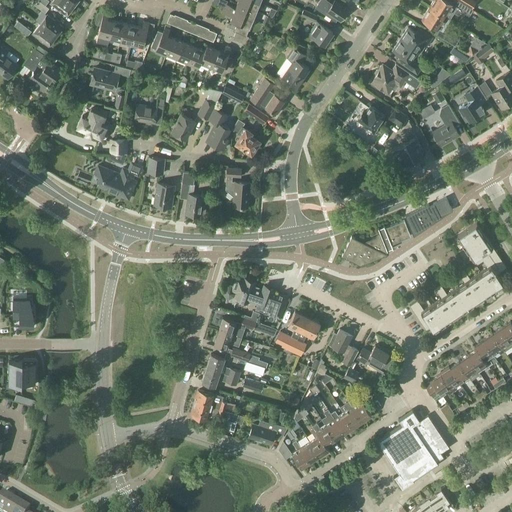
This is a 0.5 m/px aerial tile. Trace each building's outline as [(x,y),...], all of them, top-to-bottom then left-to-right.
[(45,4),(39,0),(36,0),(34,4),(45,12),(48,8),(45,5),(45,4)] [(66,13),(74,4),(68,0),(51,0),(51,2),(66,13)] [(255,0),(237,0),(237,2),(255,10),(259,2),(255,0)] [(328,0),(319,0),(315,6),(336,20),(338,17),(341,19),(341,18),(343,19),(346,15),(345,13),(348,8),(336,0),(333,0),(332,2),(328,0)] [(448,0),(433,0),(430,5),(450,18),(454,11),(459,14),(461,10),(469,16),(473,9),(458,0),(453,0),(452,2),(448,0)] [(478,0),(473,8),(499,25),(508,11),(490,0),(478,0)] [(225,2),(223,6),(252,18),(255,10),(237,2),(235,6),(225,2)] [(430,5),(423,17),(443,30),(446,25),(450,18),(430,5)] [(249,27),(252,18),(223,6),(221,11),(231,15),(230,19),(238,22),(235,30),(247,35),(250,27),(249,27)] [(317,15),(303,8),(300,15),(315,21),(317,15)] [(109,38),(114,19),(107,17),(109,11),(104,10),(98,33),(109,36),(109,38)] [(40,23),(56,35),(63,25),(47,13),(40,23)] [(120,39),(125,22),(114,19),(109,38),(112,39),(113,37),(120,39)] [(333,31),(323,24),(316,19),(308,32),(325,43),(333,31)] [(15,23),(13,26),(27,36),(31,30),(18,20),(15,23)] [(130,46),(130,47),(136,48),(137,45),(147,47),(151,37),(145,35),(145,33),(148,21),(144,20),(142,26),(136,25),(131,42),(130,46)] [(130,46),(136,25),(125,22),(120,39),(128,41),(127,45),(130,46)] [(49,44),(56,35),(40,23),(33,32),(49,44)] [(157,29),(151,46),(167,52),(173,36),(167,33),(169,27),(164,25),(162,31),(157,29)] [(408,25),(401,36),(417,48),(422,51),(426,45),(433,35),(419,26),(416,30),(408,25)] [(247,35),(235,30),(234,31),(236,31),(233,38),(246,43),(249,36),(247,35)] [(217,33),(212,31),(209,39),(213,41),(217,33)] [(459,38),(447,31),(443,37),(455,45),(459,38)] [(177,56),(184,40),(173,36),(167,52),(177,56)] [(401,36),(393,48),(400,53),(396,58),(417,72),(421,66),(423,62),(417,58),(422,51),(417,48),(401,36)] [(475,36),(465,52),(471,55),(486,43),(475,36)] [(187,61),(194,45),(184,40),(177,56),(187,61)] [(0,42),(0,70),(8,76),(17,63),(6,54),(8,51),(0,44),(1,44),(0,42)] [(472,56),(478,63),(484,58),(484,57),(494,49),(488,43),(472,56)] [(50,53),(38,44),(24,64),(33,70),(33,69),(34,70),(38,64),(37,63),(43,54),(48,57),(50,53)] [(198,65),(207,44),(205,49),(194,45),(187,61),(198,65)] [(210,65),(217,48),(207,44),(198,65),(200,61),(210,65)] [(217,48),(210,65),(220,69),(221,68),(229,71),(234,59),(226,56),(230,47),(226,45),(223,51),(217,48)] [(281,76),(295,85),(309,66),(300,60),(305,54),(293,46),(287,55),(293,59),(281,76)] [(462,63),(471,55),(465,52),(464,51),(457,60),(462,63)] [(139,70),(143,61),(135,59),(133,68),(139,70)] [(375,76),(371,81),(388,92),(391,87),(395,89),(398,85),(401,87),(406,80),(415,86),(420,79),(411,72),(396,62),(391,69),(383,63),(379,69),(376,69),(374,73),(375,76)] [(43,68),(38,64),(34,70),(33,69),(33,70),(32,71),(33,72),(29,77),(37,83),(36,85),(43,90),(43,89),(49,93),(54,85),(52,83),(61,69),(53,63),(50,66),(46,63),(43,68)] [(114,71),(95,66),(91,83),(114,89),(118,73),(129,75),(131,68),(116,64),(114,71)] [(462,67),(451,75),(454,81),(466,73),(462,67)] [(502,105),(511,98),(511,89),(511,88),(511,87),(511,74),(510,70),(495,79),(499,87),(493,91),(502,105)] [(264,106),(265,105),(275,112),(278,113),(284,103),(282,102),(284,99),(274,92),(274,93),(271,91),(275,83),(265,76),(250,98),(260,106),(261,104),(264,106)] [(244,95),(225,85),(222,92),(241,102),(244,95)] [(469,100),(459,106),(463,112),(461,114),(466,121),(473,117),(474,118),(481,115),(479,113),(483,110),(482,109),(484,108),(480,102),(487,98),(479,85),(464,94),(469,100)] [(216,90),(212,88),(206,98),(216,103),(222,91),(216,89),(216,90)] [(416,100),(420,104),(430,93),(426,89),(416,100)] [(432,93),(438,102),(443,99),(438,89),(432,93)] [(155,117),(162,117),(165,98),(158,97),(157,106),(137,102),(134,118),(154,122),(155,117)] [(204,98),(196,113),(207,119),(215,104),(204,98)] [(243,109),(244,110),(253,117),(263,123),(268,116),(249,102),(243,109)] [(445,124),(433,130),(441,144),(459,133),(455,125),(460,122),(453,110),(448,103),(441,107),(439,114),(445,124)] [(376,126),(385,114),(370,104),(365,111),(363,110),(357,118),(365,123),(364,125),(374,132),(378,127),(376,126)] [(408,116),(395,107),(388,117),(401,126),(408,116)] [(83,114),(77,127),(99,137),(101,133),(108,136),(113,124),(103,120),(106,114),(92,108),(88,116),(83,114)] [(214,122),(206,139),(223,147),(227,137),(225,136),(229,127),(222,124),(227,114),(214,108),(209,119),(214,122)] [(184,137),(194,120),(181,113),(171,129),(184,137)] [(235,125),(232,129),(234,130),(240,134),(236,141),(237,142),(238,144),(240,145),(242,145),(251,151),(252,149),(253,149),(255,147),(255,145),(259,139),(250,133),(251,131),(246,127),(245,127),(243,125),(244,122),(238,118),(236,122),(235,124),(235,125)] [(414,137),(394,146),(403,163),(413,158),(413,159),(423,154),(414,137)] [(110,152),(128,152),(128,138),(110,138),(110,152)] [(123,163),(127,153),(126,153),(110,153),(108,157),(123,163)] [(164,173),(165,157),(149,155),(147,171),(164,173)] [(138,175),(142,164),(130,160),(127,168),(123,166),(120,173),(98,164),(95,172),(99,174),(100,173),(102,178),(100,185),(119,193),(118,194),(128,198),(135,180),(131,178),(133,173),(138,175)] [(241,176),(242,167),(227,166),(226,175),(227,175),(226,189),(232,195),(231,204),(247,205),(248,196),(249,196),(250,191),(248,190),(249,182),(234,180),(232,180),(233,175),(241,176)] [(180,194),(180,197),(187,198),(184,212),(200,215),(203,195),(195,194),(196,184),(194,184),(196,172),(184,171),(183,182),(182,182),(180,194)] [(157,182),(153,203),(171,206),(173,192),(180,194),(182,182),(175,180),(174,184),(157,182)] [(419,208),(407,215),(414,235),(435,221),(435,220),(442,216),(441,215),(448,211),(452,210),(452,209),(446,196),(442,199),(430,204),(430,203),(419,208)] [(138,203),(137,212),(148,213),(148,204),(138,203)] [(464,225),(460,219),(451,225),(455,231),(464,225)] [(384,226),(378,229),(387,251),(392,249),(390,243),(410,236),(404,220),(385,228),(384,226)] [(441,284),(435,288),(442,296),(423,309),(417,299),(409,305),(426,329),(431,326),(434,330),(441,325),(440,323),(448,317),(450,319),(464,310),(462,308),(472,301),(473,303),(487,294),(486,292),(494,286),(496,288),(503,283),(496,272),(506,266),(476,222),(457,235),(462,242),(468,238),(474,247),(468,251),(476,264),(482,260),(486,264),(489,262),(490,264),(470,277),(464,269),(458,272),(465,281),(447,293),(441,284)] [(351,236),(341,255),(360,264),(386,254),(379,235),(362,242),(351,236)] [(385,277),(391,272),(384,265),(379,270),(385,277)] [(223,286),(221,292),(224,297),(230,299),(236,296),(235,296),(258,304),(256,308),(280,316),(287,296),(274,291),(275,288),(264,285),(263,287),(262,290),(253,287),(255,281),(253,280),(253,278),(249,276),(247,278),(245,278),(245,279),(237,276),(234,285),(229,283),(223,286)] [(19,311),(19,318),(19,325),(34,325),(34,312),(30,297),(27,297),(13,297),(13,311),(19,311)] [(297,338),(308,316),(295,310),(289,323),(295,327),(291,335),(297,338)] [(223,316),(219,329),(234,334),(241,337),(244,326),(241,324),(241,322),(223,316)] [(241,322),(241,324),(244,326),(254,329),(257,321),(243,316),(241,322)] [(308,316),(297,338),(303,341),(307,332),(314,336),(320,323),(308,316)] [(501,326),(511,341),(511,340),(511,322),(510,320),(501,326)] [(511,345),(511,342),(511,341),(501,326),(492,333),(504,351),(511,345)] [(333,331),(328,342),(331,343),(344,350),(341,355),(345,357),(343,360),(350,364),(358,348),(347,343),(352,334),(339,327),(336,332),(333,331)] [(241,337),(234,334),(219,329),(215,343),(227,347),(228,342),(238,345),(241,337)] [(291,350),(297,338),(291,335),(280,330),(276,340),(283,343),(282,345),(291,350)] [(500,353),(504,351),(492,333),(483,339),(493,353),(498,350),(500,353)] [(297,338),(291,350),(301,354),(307,343),(297,338)] [(489,357),(493,353),(483,339),(474,345),(476,349),(484,360),(485,359),(487,363),(489,367),(490,367),(489,365),(493,362),(489,357)] [(388,351),(375,344),(372,351),(363,346),(356,358),(367,364),(371,358),(381,364),(388,368),(395,356),(388,352),(388,351)] [(230,355),(242,359),(248,361),(251,352),(233,346),(230,355)] [(486,369),(489,367),(487,363),(485,359),(484,360),(476,349),(467,355),(478,370),(483,366),(486,369)] [(235,376),(239,377),(239,376),(244,378),(246,372),(230,367),(222,364),(224,357),(211,353),(207,367),(235,376)] [(480,374),(478,370),(467,355),(459,361),(469,376),(471,379),(480,374)] [(21,383),(22,360),(8,360),(8,378),(8,383),(13,383),(21,383)] [(35,360),(22,360),(21,383),(25,383),(35,384),(36,370),(35,370),(35,360)] [(302,376),(307,364),(296,360),(291,372),(302,376)] [(460,382),(469,376),(459,361),(450,367),(460,382)] [(321,362),(317,371),(324,375),(327,368),(325,367),(326,365),(321,362)] [(358,371),(348,366),(343,377),(353,381),(358,371)] [(237,384),(239,377),(235,376),(207,367),(202,380),(215,385),(217,378),(237,384)] [(454,386),(460,382),(450,367),(440,373),(452,391),(456,388),(454,386)] [(448,394),(452,391),(440,373),(425,384),(435,399),(446,391),(448,394)] [(260,382),(244,378),(242,384),(259,389),(260,382)] [(309,398),(318,392),(313,385),(311,387),(307,395),(309,398)] [(197,396),(196,401),(211,406),(226,410),(232,411),(234,403),(222,399),(223,396),(215,393),(199,389),(199,391),(197,390),(196,395),(197,396)] [(299,398),(289,395),(286,404),(296,407),(299,398)] [(349,400),(362,419),(372,413),(362,398),(355,403),(352,398),(349,400)] [(353,426),(362,419),(349,400),(340,406),(343,411),(353,426)] [(193,406),(191,411),(193,412),(192,413),(208,417),(210,412),(217,413),(216,416),(224,418),(226,410),(211,406),(196,401),(194,407),(193,406)] [(326,415),(322,418),(325,423),(335,438),(344,432),(331,412),(328,407),(323,411),(326,415)] [(297,420),(306,414),(301,408),(299,409),(295,417),(297,420)] [(376,439),(399,472),(394,476),(402,488),(439,463),(437,460),(444,455),(441,451),(449,445),(428,413),(419,419),(412,408),(398,418),(401,422),(376,439)] [(456,418),(450,409),(444,413),(450,422),(456,418)] [(226,410),(224,418),(236,421),(238,413),(232,411),(226,410)] [(353,426),(343,411),(338,414),(334,410),(331,412),(344,432),(353,426)] [(253,423),(249,436),(270,443),(273,436),(281,438),(286,427),(267,421),(260,419),(258,424),(253,423)] [(316,422),(312,425),(315,429),(318,434),(319,433),(325,444),(326,443),(328,446),(336,440),(335,438),(325,423),(319,427),(316,422)] [(318,434),(310,439),(319,454),(321,457),(327,453),(325,450),(329,448),(328,446),(326,443),(325,444),(319,433),(318,434)] [(319,454),(310,439),(307,436),(298,442),(310,460),(319,454)] [(292,442),(296,448),(291,452),(283,439),(278,447),(285,458),(292,453),(301,467),(310,460),(298,442),(298,443),(295,439),(292,442)] [(437,511),(451,503),(446,496),(451,493),(445,485),(441,487),(413,506),(408,511),(406,509),(402,506),(397,511),(437,511)] [(0,511),(3,511),(11,499),(2,494),(0,496),(0,511)] [(15,511),(20,504),(11,499),(3,511),(15,511)]
